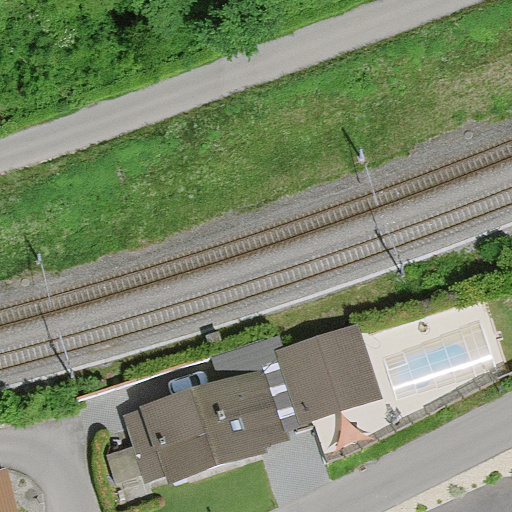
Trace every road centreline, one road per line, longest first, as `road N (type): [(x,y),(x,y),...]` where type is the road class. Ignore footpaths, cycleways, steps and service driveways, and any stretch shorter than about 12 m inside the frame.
road 1 (unclassified): [(0,157),(418,0)]
road 2 (unclassified): [(511,424),(339,511)]
road 3 (residential): [(69,511),(61,442),(0,453)]
